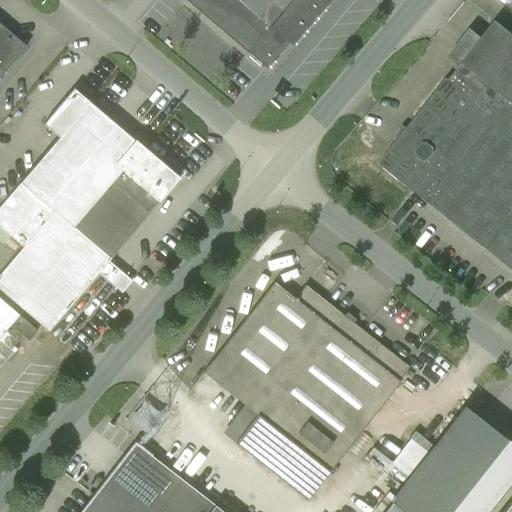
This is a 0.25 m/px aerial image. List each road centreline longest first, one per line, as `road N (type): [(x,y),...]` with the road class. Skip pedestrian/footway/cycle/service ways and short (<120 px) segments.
road 1 (tertiary): [(0,500),(276,171)]
road 2 (unclassified): [(511,359),(276,171)]
road 3 (unclassified): [(276,171),(68,0)]
road 4 (tertiary): [(276,171),(419,0)]
